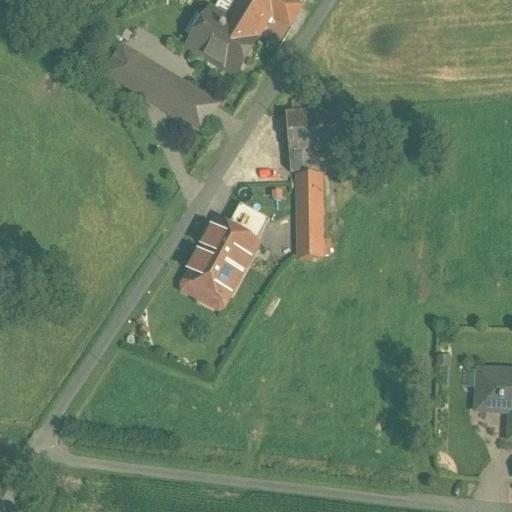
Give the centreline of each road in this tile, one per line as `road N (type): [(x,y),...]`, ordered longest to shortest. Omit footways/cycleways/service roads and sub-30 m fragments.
road 1 (unclassified): [(37,452),(174,249),(326,0)]
road 2 (unclassified): [(475,511),(37,452)]
